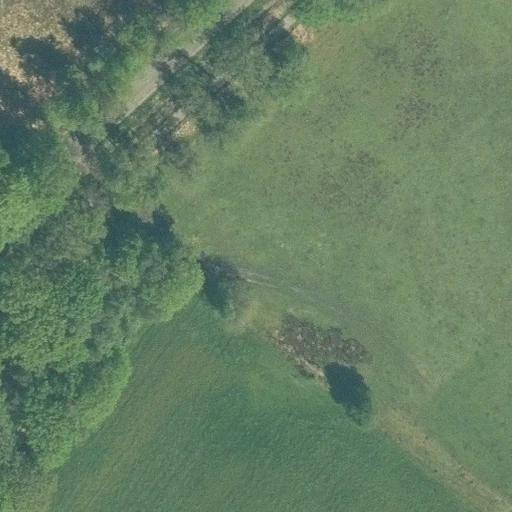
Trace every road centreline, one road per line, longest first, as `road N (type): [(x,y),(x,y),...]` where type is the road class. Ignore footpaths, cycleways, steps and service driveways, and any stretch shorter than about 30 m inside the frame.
road 1 (tertiary): [(16,202),(234,0)]
road 2 (track): [(257,277),(199,259),(71,150)]
